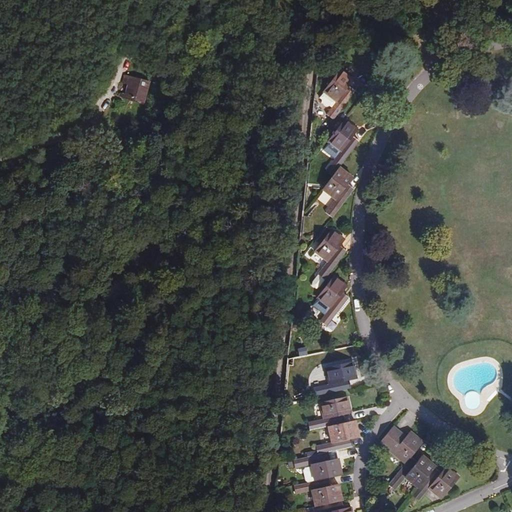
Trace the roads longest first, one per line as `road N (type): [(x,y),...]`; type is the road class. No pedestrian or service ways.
road 1 (track): [(13,511),(53,444),(68,383),(69,305),(134,215),(161,155),(189,0)]
road 2 (track): [(263,511),(315,0)]
road 3 (residential): [(403,395),(371,348),(355,291),(366,175),(386,126),(422,80),(462,55),(511,42)]
road 4 (residential): [(511,462),(464,443),(403,395)]
